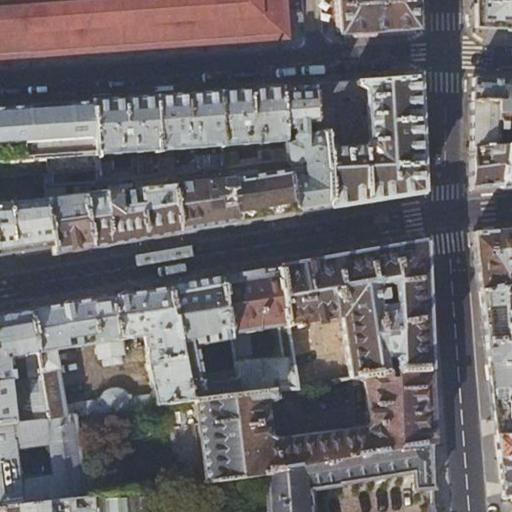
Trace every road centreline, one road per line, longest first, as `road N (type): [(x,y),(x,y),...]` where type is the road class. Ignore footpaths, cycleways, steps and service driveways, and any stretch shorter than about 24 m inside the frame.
road 1 (tertiary): [(445,216),(0,287)]
road 2 (residential): [(443,54),(0,78)]
road 3 (tertiary): [(468,511),(445,216)]
road 4 (tertiary): [(443,54),(445,216)]
